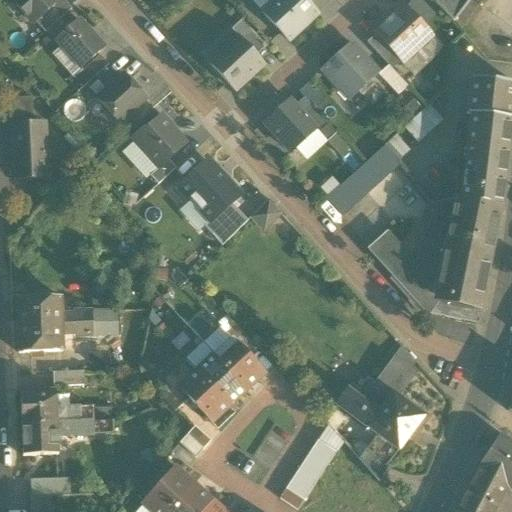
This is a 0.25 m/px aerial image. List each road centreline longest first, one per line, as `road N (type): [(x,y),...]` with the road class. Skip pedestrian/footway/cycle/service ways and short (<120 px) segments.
road 1 (residential): [(226,129),(432,357),(459,372),(494,375)]
road 2 (residential): [(258,503),(207,467),(276,387),(315,423)]
road 3 (residential): [(226,129),(369,0)]
road 4 (residential): [(102,0),(226,129)]
road 5 (secondary): [(432,511),(494,375)]
road 6 (secondary): [(494,375),(511,242)]
